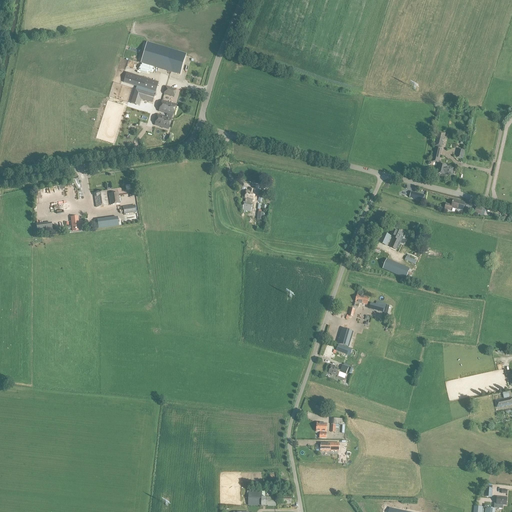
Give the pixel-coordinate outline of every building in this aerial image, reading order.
[(167,71),(173,51),(146,43),(141,63),(167,71)] [(173,51),(167,71),(180,74),(180,75),(186,55),(173,51)] [(155,93),(156,89),(158,82),(126,72),(123,83),(155,93)] [(166,86),(163,94),(171,96),(173,89),(166,86)] [(135,89),(133,97),(139,99),(139,100),(140,100),(141,99),(152,103),(154,95),(135,89)] [(162,100),(159,112),(167,114),(166,117),(172,118),(172,116),(173,116),(175,108),(176,105),(162,100)] [(158,114),(155,125),(168,130),(172,119),(172,118),(166,117),(158,114)] [(435,146),(435,147),(442,148),(444,139),(446,134),(438,132),(435,146)] [(435,148),(432,162),(434,162),(438,163),(439,164),(439,161),(442,150),(442,149),(435,148)] [(456,158),(463,159),(465,151),(458,149),(456,158)] [(445,175),(447,167),(447,166),(439,164),(437,174),(445,175)] [(447,167),(445,175),(452,176),(454,169),(447,167)] [(74,178),(78,188),(82,186),(78,176),(74,178)] [(254,200),(255,193),(247,191),(245,199),(254,200)] [(105,192),(95,194),(97,208),(107,206),(105,192)] [(411,192),(410,198),(423,202),(425,195),(411,192)] [(118,193),(109,194),(111,205),(120,204),(118,193)] [(453,200),(452,205),(446,204),(445,209),(452,210),(452,208),(464,211),(466,203),(453,200)] [(124,215),(136,213),(135,205),(123,207),(124,215)] [(258,212),(257,220),(266,221),(267,213),(258,212)] [(95,227),(119,224),(118,219),(116,219),(115,216),(94,219),(95,227)] [(78,222),(78,217),(71,218),(73,231),(73,230),(75,229),(75,230),(76,229),(79,229),(79,228),(83,227),(82,222),(78,222)] [(393,237),(395,238),(390,247),(396,250),(396,248),(398,249),(403,237),(402,237),(403,233),(396,230),(393,237)] [(391,236),(383,232),(379,242),(387,246),(391,236)] [(408,255),(407,257),(406,257),(405,260),(415,264),(416,261),(409,258),(410,256),(408,255)] [(387,260),(383,269),(387,271),(391,261),(387,260)] [(387,271),(398,275),(402,266),(391,261),(387,271)] [(402,266),(398,275),(405,279),(410,269),(402,266)] [(355,306),(359,307),(360,303),(367,305),(369,298),(362,296),(363,292),(358,291),(356,302),(355,306)] [(387,306),(383,321),(384,321),(389,322),(391,314),(390,314),(392,307),(387,306)] [(342,329),(338,344),(349,347),(353,332),(342,329)] [(348,348),(338,344),(336,351),(346,355),(348,348)] [(332,366),(329,373),(345,379),(346,375),(349,368),(343,365),(341,369),(332,366)] [(511,397),(495,401),(497,408),(511,405),(511,397)] [(345,419),(332,419),(331,433),(336,433),(336,425),(345,425),(345,419)] [(325,432),(326,432),(327,424),(317,424),(316,432),(320,432),(320,433),(320,438),(326,438),(326,434),(325,434),(325,432)] [(321,451),(339,451),(339,443),(321,443),(321,451)] [(276,507),(276,497),(262,497),(262,491),(249,491),(248,506),(276,507)] [(494,503),(494,508),(503,509),(503,505),(506,505),(507,498),(497,497),(497,504),(494,503)] [(475,502),(473,511),(482,511),(483,503),(475,502)]
